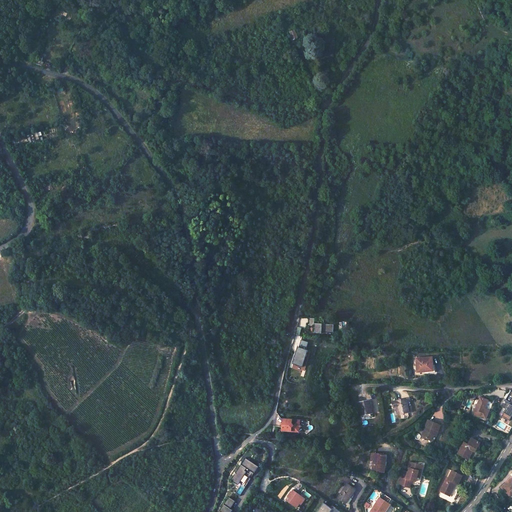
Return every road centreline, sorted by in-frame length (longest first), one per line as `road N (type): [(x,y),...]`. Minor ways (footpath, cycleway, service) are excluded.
road 1 (residential): [(378,0),(370,36),(323,115),(305,279),(271,417),(220,463)]
road 2 (unclassified): [(0,62),(85,85),(176,194),(220,463)]
road 3 (track): [(131,452),(165,412),(195,297)]
road 4 (residential): [(511,386),(366,385),(360,396)]
road 5 (unclassified): [(0,249),(22,235),(31,216),(0,137)]
